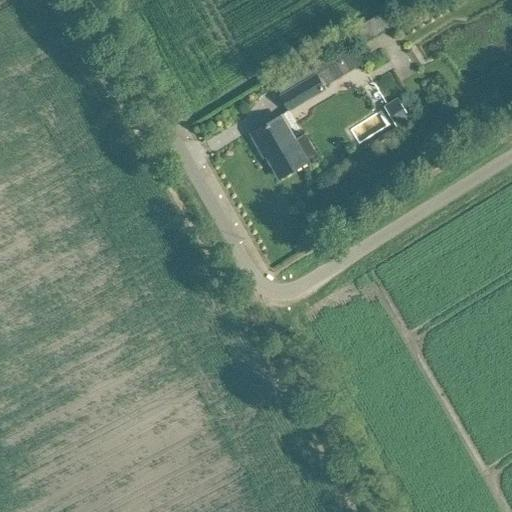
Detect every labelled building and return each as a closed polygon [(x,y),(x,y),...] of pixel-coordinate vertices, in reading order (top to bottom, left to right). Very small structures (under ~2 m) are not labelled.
[(354,30),(363,44),(390,28),(381,14),(354,30)] [(317,77),(323,87),(364,66),(355,49),(329,63),(327,59),(312,67),(317,77)] [(283,95),(317,77),(312,67),(295,76),(277,86),(283,95)] [(324,91),(323,87),(317,77),(283,95),(282,96),(290,110),(307,100),(324,91)] [(281,117),(270,123),(253,133),(262,149),(264,148),(281,177),(318,155),(305,133),(295,140),(281,117)]
